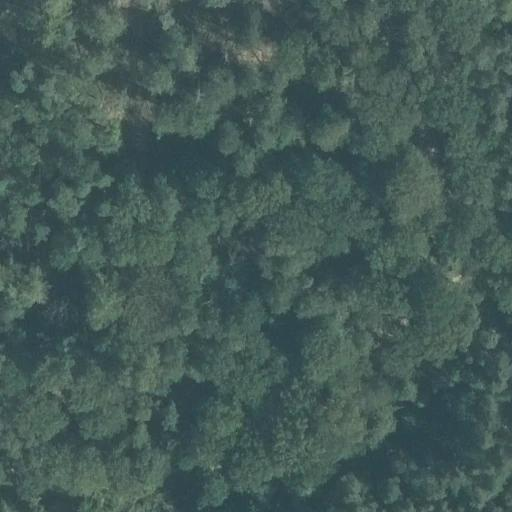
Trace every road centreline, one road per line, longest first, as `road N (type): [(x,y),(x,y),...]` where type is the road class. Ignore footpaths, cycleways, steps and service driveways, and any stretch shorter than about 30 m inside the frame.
road 1 (track): [(0,475),(150,478),(212,453),(511,258)]
road 2 (track): [(450,300),(416,197),(424,0)]
